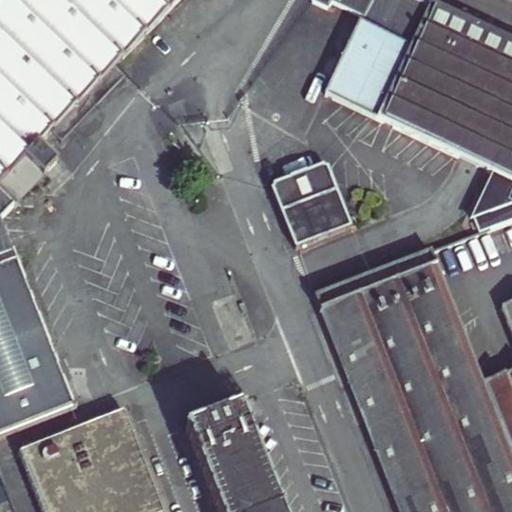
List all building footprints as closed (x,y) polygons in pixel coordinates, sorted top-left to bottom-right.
[(2,0),(0,3),(0,265),(30,254),(15,213),(49,176),(32,156),(43,145),(104,80),(181,0),(2,0)] [(317,0),(315,6),(331,13),(334,6),(366,21),(331,98),(380,120),(435,6),(421,0),(317,0)] [(511,42),(435,6),(380,120),(511,181),(511,42)] [(114,89),(104,80),(43,145),(53,155),(114,89)] [(298,253),(355,232),(352,225),(355,224),(332,163),(275,185),(278,192),(275,193),(298,253)] [(511,372),(491,381),(483,360),(478,361),(434,252),(318,295),(402,511),(511,511),(511,304),(506,307),(511,323),(511,372)] [(0,265),(0,437),(83,405),(30,254),(0,265)] [(284,511),(243,408),(189,429),(221,511),(284,511)] [(161,511),(122,415),(18,455),(41,511),(161,511)]
